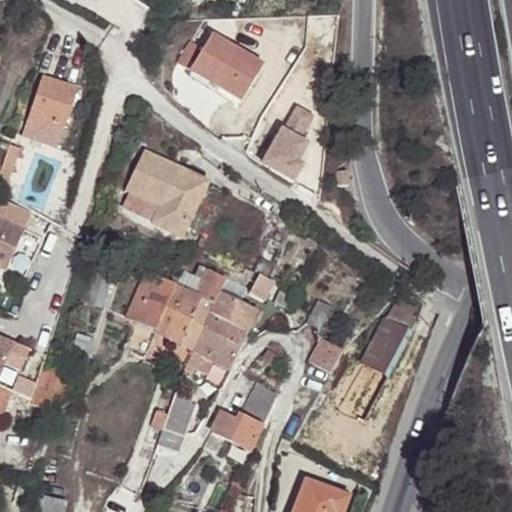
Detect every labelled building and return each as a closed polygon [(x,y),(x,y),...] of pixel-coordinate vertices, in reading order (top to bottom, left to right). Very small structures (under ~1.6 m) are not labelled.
[(203,49),(191,42),(177,64),(242,102),(262,66),(212,36),(203,49)] [(78,91),(43,78),(30,114),(55,122),(54,125),(65,128),(78,91)] [(22,147),(11,143),(0,174),(0,181),(9,184),(22,147)] [(206,184),(145,155),(128,189),(162,206),(154,224),(181,236),(206,184)] [(162,206),(128,189),(120,206),(154,224),(162,206)] [(30,213),(0,199),(0,267),(5,270),(24,231),(22,230),(30,213)] [(112,264),(101,260),(86,303),(101,308),(112,274),(109,273),(112,264)] [(225,279),(207,270),(203,280),(197,295),(214,304),(210,314),(245,333),(255,312),(238,302),(220,292),(223,284),(227,286),(230,281),(226,278),(225,279)] [(153,275),(146,271),(140,283),(148,286),(153,275)] [(194,276),(183,271),(176,286),(197,295),(203,280),(194,276)] [(148,286),(140,283),(131,306),(138,310),(133,322),(142,325),(150,306),(163,312),(175,285),(153,275),(148,286)] [(272,283),(259,275),(248,293),(261,301),(272,283)] [(220,292),(238,302),(245,288),(230,281),(227,286),(223,284),(220,292)] [(176,286),(175,285),(163,312),(150,306),(142,325),(130,352),(132,353),(142,358),(154,331),(193,350),(203,330),(210,314),(214,304),(197,295),(176,286)] [(382,317),(350,376),(340,395),(335,406),(361,419),(408,331),(406,329),(412,317),(408,314),(412,306),(395,297),(383,318),(382,317)] [(330,307),(317,301),(306,324),(318,330),(330,307)] [(138,310),(131,306),(125,318),(133,322),(138,310)] [(245,333),(210,314),(203,330),(239,349),(245,333)] [(239,349),(203,330),(193,350),(184,369),(193,374),(196,369),(205,373),(213,361),(229,370),(239,349)] [(78,334),(66,373),(81,378),(93,338),(78,334)] [(0,373),(13,344),(0,338),(0,373)] [(329,373),(342,351),(321,340),(309,362),(329,373)] [(18,377),(30,353),(15,345),(3,370),(18,377)] [(54,394),(60,396),(70,400),(74,396),(81,378),(66,373),(43,365),(30,400),(29,403),(44,409),(46,408),(48,408),(49,407),(54,394)] [(280,375),(272,371),(266,381),(273,385),(280,375)] [(340,395),(350,376),(342,371),(332,390),(340,395)] [(250,452),(263,425),(274,396),(256,383),(237,419),(222,412),(203,447),(216,454),(225,440),(250,452)] [(0,417),(8,399),(12,401),(15,393),(0,385),(0,417)] [(161,430),(156,445),(177,453),(194,406),(190,404),(192,397),(176,392),(167,415),(161,430)] [(156,411),(151,426),(161,430),(167,415),(156,411)] [(282,438),(277,447),(285,451),(290,442),(282,438)] [(342,511),(348,497),(304,481),(291,511),(342,511)] [(61,511),(65,501),(31,494),(26,511),(61,511)]
